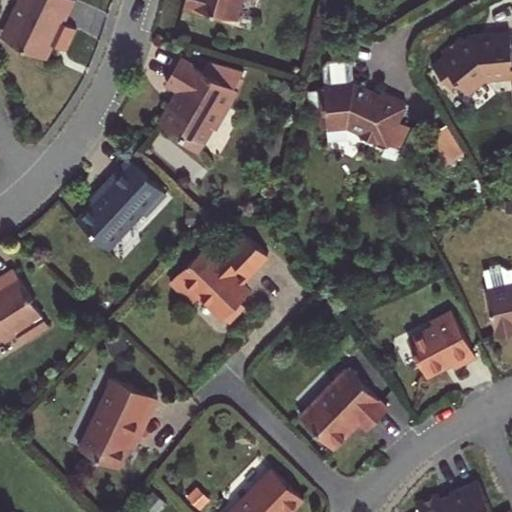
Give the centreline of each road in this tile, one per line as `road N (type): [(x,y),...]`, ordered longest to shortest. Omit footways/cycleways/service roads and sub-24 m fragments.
road 1 (residential): [(140,0),(98,107),(31,195)]
road 2 (residential): [(221,375),(357,506)]
road 3 (residential): [(357,506),(418,446),(480,406)]
